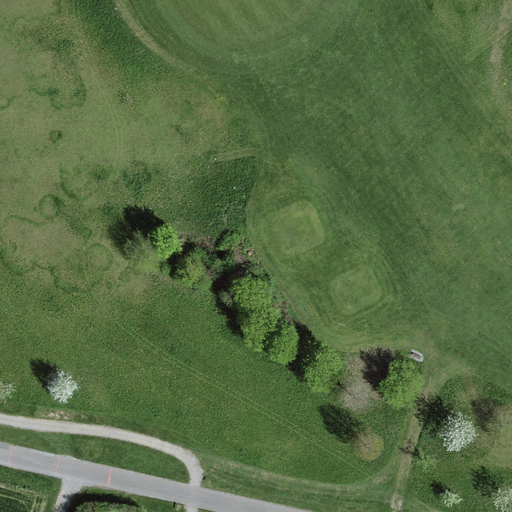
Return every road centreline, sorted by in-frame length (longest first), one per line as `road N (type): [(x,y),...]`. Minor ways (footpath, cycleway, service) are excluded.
road 1 (track): [(192,511),(193,471),(163,452),(0,422)]
road 2 (unclassified): [(218,511),(0,458)]
